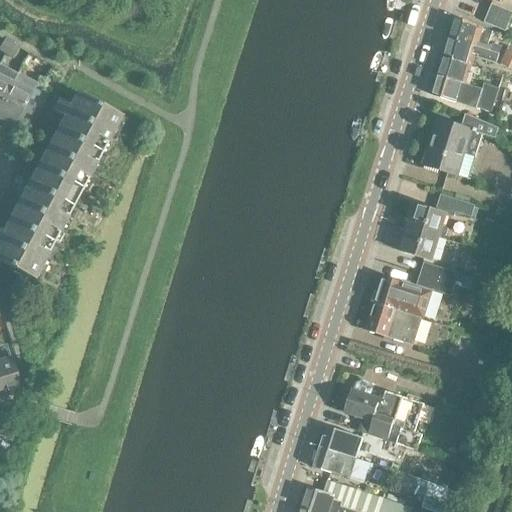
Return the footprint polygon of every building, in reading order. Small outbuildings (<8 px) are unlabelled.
[(505,30),(511,13),(511,11),(491,3),(484,22),(505,30)] [(454,16),(448,39),(498,55),(500,48),(478,42),(483,28),(454,16)] [(0,45),(0,50),(5,53),(11,43),(4,39),(0,45)] [(498,55),(448,39),(442,57),(471,66),(475,54),(483,56),(482,59),(496,63),(498,55)] [(12,58),(19,48),(11,43),(5,53),(12,58)] [(511,67),(511,47),(507,46),(501,65),(511,67)] [(471,66),(442,57),(437,75),(466,83),(469,72),(478,74),(479,69),(471,66)] [(59,74),(52,70),(45,80),(53,84),(59,74)] [(0,104),(12,82),(0,75),(0,104)] [(466,83),(437,75),(431,94),(476,108),(476,107),(491,112),(499,87),(483,82),(481,88),(466,83)] [(12,82),(0,104),(0,120),(13,127),(31,93),(12,82)] [(80,95),(66,120),(63,126),(58,124),(55,129),(60,132),(14,218),(9,216),(6,222),(11,224),(0,244),(0,261),(33,279),(120,115),(76,91),(75,92),(80,95)] [(438,119),(424,165),(469,179),(483,134),(495,138),(499,124),(465,114),(461,126),(438,119)] [(408,218),(405,226),(445,238),(448,228),(442,226),(446,214),(453,216),(455,211),(471,216),(475,205),(440,194),(436,209),(415,203),(411,218),(408,218)] [(445,238),(405,226),(402,234),(405,235),(400,251),(431,261),(438,237),(444,239),(445,238)] [(423,262),(420,274),(454,285),(458,273),(423,262)] [(383,276),(374,303),(421,318),(422,317),(423,318),(431,290),(451,296),(454,285),(420,274),(416,285),(411,285),(383,276)] [(421,318),(374,303),(366,330),(413,345),(421,318)] [(416,338),(426,341),(433,321),(423,318),(416,338)] [(500,387),(506,366),(474,355),(467,376),(500,387)] [(0,359),(0,396),(20,390),(10,357),(0,359)] [(358,431),(396,443),(396,444),(409,448),(414,432),(411,431),(420,403),(403,397),(403,396),(385,390),(383,399),(351,389),(343,412),(362,418),(358,431)] [(326,426),(319,446),(355,458),(362,438),(326,426)] [(355,458),(319,446),(312,467),(349,479),(355,458)] [(307,486),(300,506),(318,511),(359,511),(362,505),(383,511),(384,511),(387,502),(346,489),(347,486),(327,480),(324,491),(307,486)]
